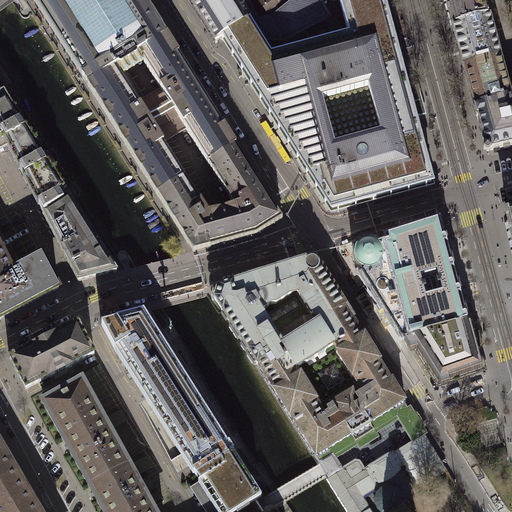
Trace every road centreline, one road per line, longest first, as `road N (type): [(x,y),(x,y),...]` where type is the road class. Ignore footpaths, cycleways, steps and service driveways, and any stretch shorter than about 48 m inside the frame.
road 1 (tertiary): [(170,0),(319,234)]
road 2 (residential): [(77,302),(319,234)]
road 3 (tertiary): [(319,234),(431,412)]
road 4 (residential): [(466,190),(414,0)]
road 5 (residential): [(511,354),(466,190)]
road 6 (residential): [(77,302),(0,156)]
road 7 (residential): [(319,234),(466,190)]
road 8 (residential): [(62,511),(0,391)]
